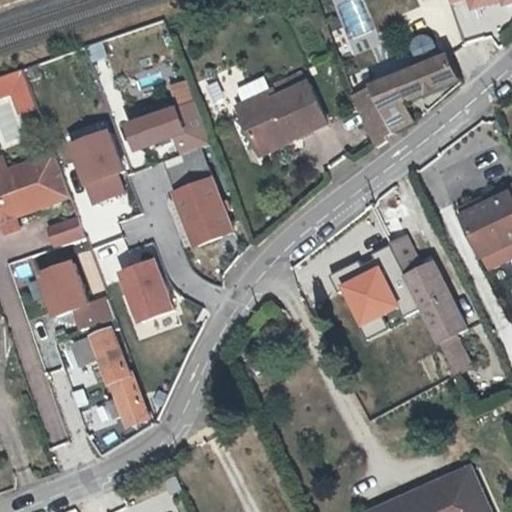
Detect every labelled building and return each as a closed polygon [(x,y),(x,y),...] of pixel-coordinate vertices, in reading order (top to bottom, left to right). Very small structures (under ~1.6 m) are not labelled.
[(414,50),(421,70),(444,61),(436,40),(425,36),(419,38),(414,50)] [(415,122),(407,103),(461,81),(452,57),(444,61),(421,70),(354,96),(378,148),(387,144),(388,143),(388,134),(415,122)] [(240,108),(257,147),(289,134),(293,143),(326,129),(307,85),(275,98),(272,92),(240,108)] [(134,122),(143,159),(209,144),(201,107),(134,122)] [(98,207),(139,191),(116,131),(75,147),(98,207)] [(289,134),(257,147),(261,157),(293,143),(289,134)] [(180,175),(212,164),(206,148),(174,160),(180,175)] [(58,152),(0,173),(0,221),(74,194),(58,152)] [(212,164),(180,175),(188,198),(176,202),(188,236),(196,234),(200,247),(237,233),(230,214),(238,211),(232,195),(225,198),(212,164)] [(511,189),(511,190),(488,202),(464,213),(483,252),(511,238),(511,183),(510,185),(511,189)] [(485,196),(488,202),(511,190),(511,189),(510,185),(485,196)] [(60,244),(89,234),(82,214),(53,225),(60,244)] [(424,260),(409,230),(392,238),(451,365),(466,357),(452,328),(466,322),(433,256),(424,260)] [(128,251),(134,269),(126,271),(146,329),(184,316),(158,241),(128,251)] [(0,319),(9,317),(0,291),(0,319)] [(110,334),(116,331),(125,328),(113,298),(99,304),(110,334)] [(341,346),(360,386),(367,381),(381,408),(421,389),(390,323),(341,346)] [(116,331),(110,334),(78,345),(86,369),(104,361),(114,391),(118,389),(122,400),(111,405),(116,421),(129,416),(134,428),(152,420),(136,370),(130,372),(116,331)] [(491,511),(473,472),(385,511),(491,511)]
